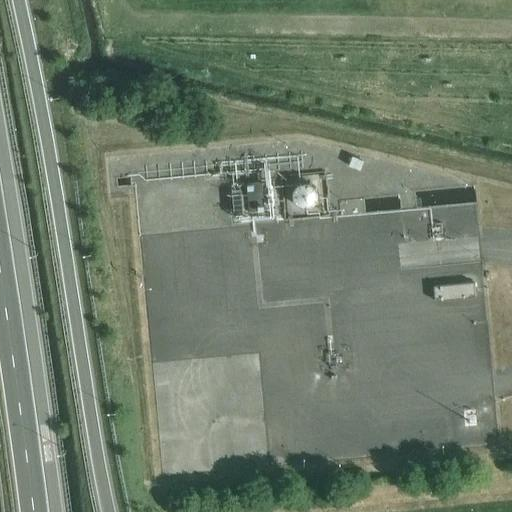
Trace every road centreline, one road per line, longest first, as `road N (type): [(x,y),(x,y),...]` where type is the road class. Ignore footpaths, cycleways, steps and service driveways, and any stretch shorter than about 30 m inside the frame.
road 1 (trunk): [(108,511),(19,0)]
road 2 (trunk): [(32,511),(0,263)]
